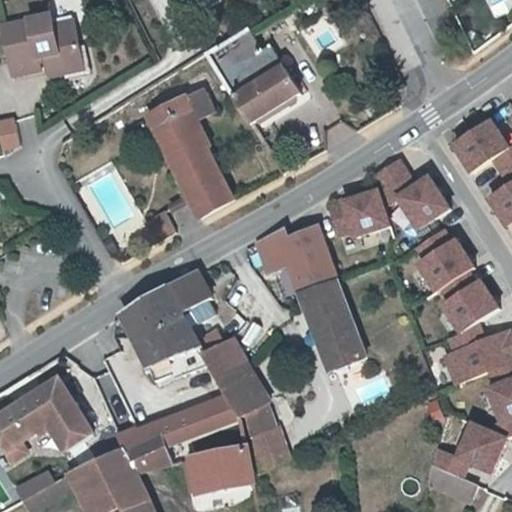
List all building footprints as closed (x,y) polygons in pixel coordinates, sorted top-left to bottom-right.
[(90,72),(83,45),(78,46),(73,21),(53,25),(51,15),(1,26),(12,75),(41,69),(39,63),(37,58),(43,56),(43,61),(47,77),(64,73),(64,78),(90,72)] [(265,50),(252,30),(234,41),(209,56),(254,125),(303,94),(287,68),(273,45),(265,50)] [(172,110),(151,121),(156,132),(157,133),(167,128),(194,182),(219,169),(211,152),(214,151),(201,125),(220,116),(209,96),(194,104),(197,110),(178,120),(172,110)] [(13,117),(0,120),(0,145),(2,152),(22,147),(13,117)] [(511,146),(511,143),(495,119),(458,144),(476,171),(511,146)] [(145,129),(141,132),(145,138),(156,132),(151,121),(143,125),(145,129)] [(185,187),(194,182),(167,128),(157,133),(182,181),(185,187)] [(407,163),(332,206),(343,241),(403,229),(461,335),(446,342),(459,383),(487,374),(506,421),(484,414),(468,452),(444,445),(439,458),(473,472),(479,465),(505,473),(511,454),(511,338),(468,243),(434,182),(407,163)] [(219,169),(194,182),(185,187),(202,221),(237,203),(219,169)] [(511,191),(498,200),(511,222),(511,191)] [(147,222),(158,242),(177,231),(165,211),(147,222)] [(294,266),(304,300),(341,286),(337,275),(322,231),(289,246),(284,232),(264,242),(271,271),(294,266)] [(216,301),(201,274),(171,290),(187,317),(216,301)] [(341,286),(304,300),(311,319),(334,374),(367,360),(363,349),(352,318),(341,287),(341,286)] [(171,290),(138,312),(167,361),(156,368),(165,383),(207,368),(201,353),(206,350),(187,317),(171,290)] [(167,361),(138,312),(128,318),(156,368),(167,361)] [(210,363),(219,380),(247,364),(233,338),(204,355),(210,363)] [(228,394),(230,398),(258,382),(247,364),(219,380),(228,394)] [(63,382),(0,420),(0,439),(9,454),(43,432),(45,436),(55,430),(69,453),(96,435),(63,382)] [(230,398),(241,417),(247,414),(267,404),(270,402),(258,382),(230,398)] [(164,436),(168,445),(241,417),(230,398),(228,394),(158,423),(164,436)] [(267,404),(247,414),(254,434),(275,427),(267,404)] [(125,454),(164,436),(158,423),(117,437),(122,448),(125,453),(125,454)] [(275,427),(254,434),(260,473),(291,460),(278,426),(275,427)] [(135,473),(176,464),(168,445),(164,436),(125,454),(135,473)] [(24,445),(9,454),(14,462),(29,453),(24,445)] [(246,446),(190,459),(197,490),(252,477),(246,446)] [(135,473),(125,454),(125,453),(122,448),(68,475),(75,487),(88,511),(131,511),(143,507),(152,503),(135,473)] [(447,490),(455,471),(439,465),(434,485),(447,490)] [(478,504),(481,495),(485,484),(475,480),(456,471),(455,471),(447,490),(469,499),(478,504)] [(16,489),(23,502),(54,484),(47,472),(16,489)] [(54,484),(23,502),(29,511),(32,511),(75,487),(68,475),(54,484)] [(156,511),(152,503),(143,507),(145,511),(156,511)]
